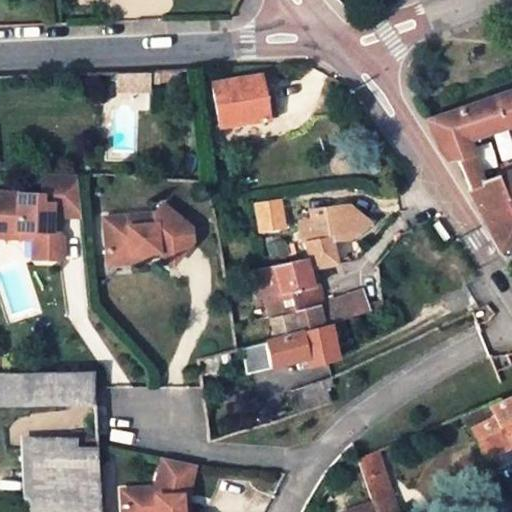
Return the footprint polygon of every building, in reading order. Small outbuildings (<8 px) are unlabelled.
[(159,81),(159,70),(124,71),(124,89),(149,89),(149,82),(159,81)] [(261,74),(212,82),(220,127),(278,118),(273,89),(263,91),(261,74)] [(456,159),(468,189),(467,190),(500,248),(511,242),(511,171),(480,184),(470,155),(465,139),(511,123),(511,87),(427,119),(439,147),(448,159),(456,159)] [(116,152),(154,149),(150,90),(112,93),(116,152)] [(43,191),(0,188),(0,236),(36,239),(35,259),(64,260),(65,235),(63,232),(64,212),(84,213),(79,173),(44,171),(43,191)] [(155,212),(107,218),(110,251),(133,249),(134,258),(151,256),(150,244),(160,243),(160,248),(173,257),(191,233),(190,224),(162,203),(155,212)] [(312,268),(316,268),(337,263),(331,240),(347,238),(368,222),(358,214),(348,206),(312,212),(312,221),(301,223),(305,241),(308,249),(310,256),(312,268)] [(266,298),(270,316),(291,312),(295,332),(322,327),(317,305),(312,288),(321,286),(316,268),(312,268),(310,256),(264,268),(250,271),(260,300),(266,298)] [(322,327),(329,326),(371,310),(364,290),(317,305),(322,327)] [(337,358),(329,326),(322,327),(295,332),(291,312),(270,316),(274,340),(244,348),(247,374),(296,361),(299,370),(337,358)] [(191,369),(203,369),(202,361),(190,361),(191,369)] [(0,372),(0,404),(94,404),(92,372),(0,372)] [(321,381),(324,389),(333,385),(330,377),(321,381)] [(328,401),(324,389),(321,381),(296,391),(303,411),(328,401)] [(486,459),(511,445),(511,400),(504,404),(501,398),(462,416),(486,459)] [(22,448),(24,501),(101,501),(97,448),(22,448)] [(196,467),(163,459),(162,467),(194,474),(196,467)] [(189,497),(194,474),(162,467),(157,490),(125,492),(125,511),(190,511),(190,510),(184,505),(183,496),(189,497)] [(101,511),(101,501),(24,501),(23,511),(101,511)] [(377,511),(374,503),(349,511),(377,511)]
